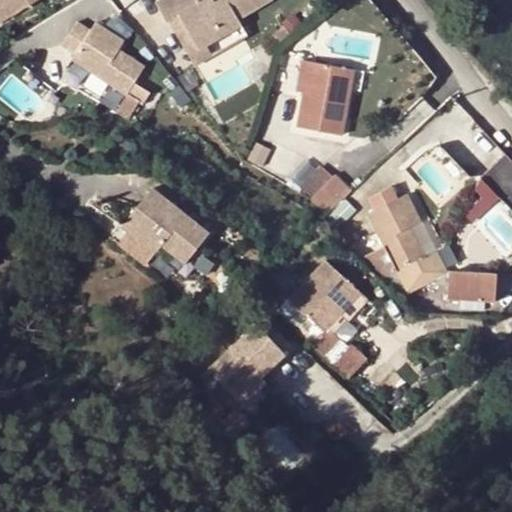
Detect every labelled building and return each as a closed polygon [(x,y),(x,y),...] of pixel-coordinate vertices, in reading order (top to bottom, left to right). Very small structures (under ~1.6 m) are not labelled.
[(0,0),(0,21),(12,14),(34,0),(0,0)] [(162,0),(159,2),(171,20),(179,16),(198,48),(243,21),(241,17),(269,0),(162,0)] [(82,16),(66,39),(79,48),(75,54),(146,99),(154,87),(138,77),(150,60),(124,43),(128,36),(100,18),(95,24),(82,16)] [(179,16),(171,20),(196,64),(249,33),(243,21),(198,48),(179,16)] [(284,23),(271,34),(278,42),(292,32),(284,23)] [(313,96),(319,65),(305,63),(299,94),(306,95),(313,96)] [(313,96),(306,95),(299,129),(344,137),(356,71),(319,65),(313,96)] [(437,198),(468,178),(444,142),(413,161),(437,198)] [(511,162),(507,157),(484,180),(511,209),(511,162)] [(337,174),(314,196),(329,211),(351,189),(337,174)] [(150,187),(126,217),(130,221),(125,227),(153,249),(159,242),(172,252),(177,245),(188,254),(205,233),(150,187)] [(393,188),(372,199),(378,212),(369,217),(409,293),(437,280),(444,276),(448,274),(437,253),(427,259),(412,229),(423,224),(409,196),(400,201),(393,188)] [(126,217),(122,224),(125,227),(130,221),(126,217)] [(177,245),(172,252),(182,261),(188,254),(177,245)] [(326,260),(289,298),(308,316),(324,331),(341,314),(361,294),(326,260)] [(444,276),(437,280),(440,287),(450,287),(449,301),(496,304),(498,278),(451,274),(450,280),(446,280),(444,276)] [(368,301),(361,294),(341,314),(348,321),(368,301)] [(308,316),(295,328),(347,379),(366,360),(350,345),(345,349),(324,331),(308,316)] [(255,322),(206,368),(234,397),(257,377),(284,352),(255,322)] [(456,336),(447,348),(465,362),(474,351),(456,336)] [(257,377),(234,397),(239,403),(262,383),(257,377)] [(236,408),(218,419),(229,435),(247,425),(236,408)]
